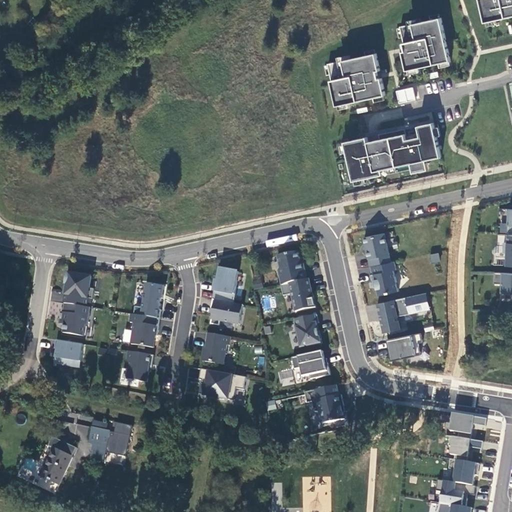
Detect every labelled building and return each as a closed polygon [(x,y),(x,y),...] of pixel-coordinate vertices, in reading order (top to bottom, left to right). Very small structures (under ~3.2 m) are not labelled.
[(511,0),(479,0),(485,24),(511,18),(511,0)] [(450,61),(441,17),(413,23),(417,41),(404,43),(406,50),(403,51),(408,70),(450,61)] [(379,72),(376,55),(343,62),(347,79),(331,82),(337,108),(386,97),(382,80),(378,81),(377,73),(379,72)] [(413,87),(395,91),(398,104),(415,100),(413,87)] [(440,158),(433,125),(418,128),(420,138),(406,141),(405,135),(368,143),(367,139),(344,143),(353,182),(383,176),(382,171),(410,165),(411,174),(427,171),(425,161),(440,158)] [(384,234),(364,238),(366,250),(365,251),(367,260),(368,260),(370,268),(390,263),(384,234)] [(511,267),(511,235),(508,236),(507,244),(504,244),(503,254),(507,255),(506,267),(511,267)] [(298,252),(277,257),(279,268),(277,272),(281,286),(306,280),(302,263),(300,263),(298,252)] [(438,252),(429,255),(432,263),(440,261),(438,252)] [(394,263),(370,268),(372,276),(371,276),(373,286),(375,285),(377,297),(398,292),(393,271),(396,271),(394,263)] [(238,273),(219,269),(217,282),(215,282),(213,291),(215,292),(213,301),(232,304),(238,273)] [(67,285),(64,304),(86,308),(88,299),(92,300),(94,290),(89,289),(91,277),(66,273),(65,284),(67,285)] [(511,274),(495,274),(495,284),(503,285),(502,293),(511,293),(511,274)] [(254,287),(262,287),(261,277),(253,277),(254,287)] [(307,280),(280,286),(283,297),(291,295),(295,313),(315,308),(311,290),(309,290),(307,280)] [(135,307),(133,315),(160,319),(161,311),(159,310),(160,299),(162,299),(164,287),(146,284),(142,308),(135,307)] [(430,311),(426,294),(377,304),(383,334),(400,330),(398,318),(430,311)] [(213,301),(212,301),(211,310),(213,310),(210,325),(219,327),(220,322),(239,325),(243,306),(232,304),(213,301)] [(87,325),(90,308),(64,304),(63,313),(61,312),(59,324),(64,325),(62,333),(83,337),(85,325),(87,325)] [(160,319),(136,316),(131,315),(129,323),(134,324),(130,345),(152,349),(155,337),(156,337),(160,319)] [(316,316),(294,321),(300,348),(310,346),(310,347),(321,345),(318,332),(317,332),(316,324),(318,324),(316,316)] [(425,333),(434,331),(432,323),(423,325),(425,333)] [(204,350),(202,363),(223,366),(226,346),(229,347),(230,338),(207,334),(205,343),(208,343),(207,351),(204,350)] [(420,334),(387,341),(391,362),(420,356),(417,344),(422,344),(420,334)] [(83,345),(56,341),(54,349),(57,350),(55,362),(61,363),(60,365),(79,368),(83,345)] [(128,370),(126,379),(145,383),(148,367),(151,368),(153,356),(127,352),(124,369),(128,370)] [(324,360),(322,352),(291,359),(294,370),(300,369),(302,378),(309,376),(310,380),(330,376),(327,364),(325,365),(324,360)] [(246,378),(201,370),(199,381),(206,382),(205,385),(201,384),(199,395),(209,397),(208,398),(223,401),(223,400),(233,402),(235,389),(243,391),(246,378)] [(336,387),(305,393),(307,404),(311,403),(314,413),(319,412),(321,425),(343,420),(340,407),(343,407),(341,396),(338,396),(336,387)] [(269,410),(276,409),(275,400),(267,401),(269,410)] [(487,419),(451,412),(448,430),(471,434),(473,424),(486,426),(487,419)] [(93,420),(92,428),(116,433),(117,425),(93,420)] [(73,436),(87,437),(88,425),(74,424),(73,436)] [(89,443),(127,450),(129,440),(130,435),(116,433),(92,428),(89,443)] [(483,441),(450,436),(449,446),(451,447),(450,454),(468,457),(470,446),(482,448),(483,441)] [(156,437),(154,444),(162,446),(164,439),(156,437)] [(176,439),(174,448),(194,453),(196,445),(176,439)] [(60,485),(73,457),(53,448),(40,475),(60,485)] [(480,463),(451,458),(449,467),(452,468),(450,481),(455,482),(472,485),(474,474),(478,475),(480,463)] [(330,477),(303,477),(302,511),(315,511),(316,505),(330,505),(330,477)] [(450,481),(438,480),(437,489),(441,490),(439,502),(440,502),(462,506),(464,491),(454,489),(455,482),(450,481)] [(471,511),(472,507),(462,506),(440,502),(438,511),(471,511)]
